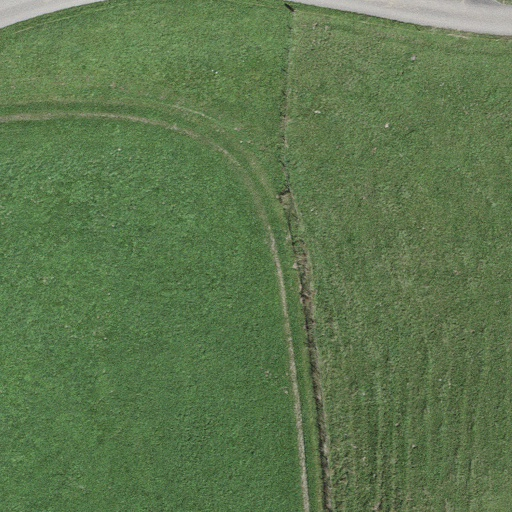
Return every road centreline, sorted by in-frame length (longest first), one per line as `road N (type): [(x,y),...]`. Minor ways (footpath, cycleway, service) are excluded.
road 1 (track): [(0,110),(158,107),(192,114),(244,151),(266,190),(291,298),(308,511)]
road 2 (unclassified): [(511,18),(381,0)]
